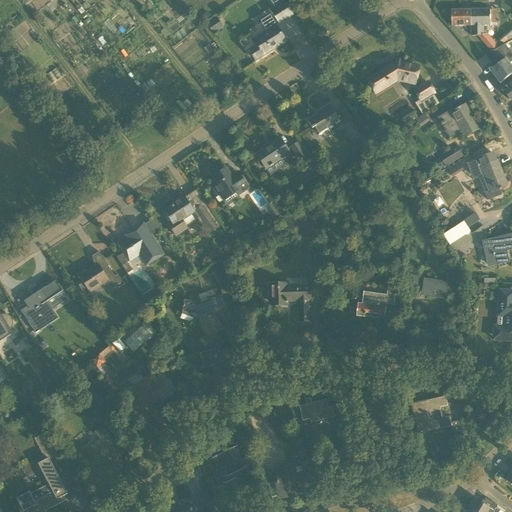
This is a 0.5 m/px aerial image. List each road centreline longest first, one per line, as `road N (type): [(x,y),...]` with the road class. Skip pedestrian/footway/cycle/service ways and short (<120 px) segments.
road 1 (residential): [(0,268),(401,0)]
road 2 (residential): [(112,511),(137,497),(216,409),(279,373),(358,361),(511,378)]
road 3 (residential): [(511,136),(476,72),(417,0)]
